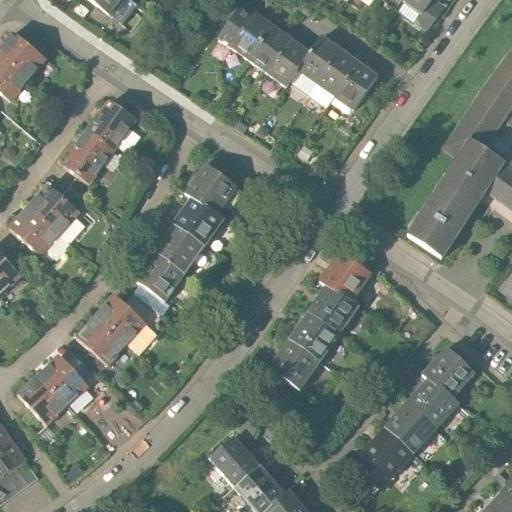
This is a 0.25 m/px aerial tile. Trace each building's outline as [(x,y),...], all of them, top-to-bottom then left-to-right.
[(103,0),(119,12),(129,0),(103,0)] [(414,0),(414,1),(434,15),(444,0),(414,0)] [(457,6),(448,0),(444,0),(434,15),(429,22),(440,30),(457,6)] [(263,64),(286,28),(266,15),(265,17),(250,8),(229,42),(263,64)] [(304,40),(286,28),(263,64),(281,75),(304,40)] [(332,36),(323,51),(309,72),(330,86),(353,50),(332,36)] [(15,38),(0,55),(0,61),(27,83),(44,62),(15,38)] [(323,51),(304,40),(281,75),(300,87),(309,72),(323,51)] [(511,108),(511,46),(453,130),(469,139),(484,149),(511,108)] [(372,62),(353,50),(330,86),(349,98),(372,62)] [(0,96),(9,104),(27,83),(0,61),(0,96)] [(390,73),(372,62),(349,98),(367,110),(390,73)] [(115,103),(92,135),(119,155),(143,122),(115,103)] [(119,155),(92,135),(68,168),(96,188),(119,155)] [(469,139),(402,239),(439,264),(484,198),(507,214),(511,216),(511,176),(501,169),(504,164),(484,149),(469,139)] [(194,194),(202,199),(226,217),(245,190),(214,167),(194,194)] [(53,185),(33,208),(68,237),(87,215),(53,185)] [(182,227),(214,250),(234,222),(226,217),(202,199),(182,227)] [(68,237),(33,208),(14,230),(48,260),(68,237)] [(182,227),(162,254),(194,277),(214,250),(182,227)] [(0,246),(0,290),(7,298),(29,278),(0,246)] [(194,277),(162,254),(142,282),(174,305),(194,277)] [(334,257),(315,286),(322,291),(348,309),(368,279),(334,257)] [(322,291),(303,319),(335,341),(354,313),(348,309),(322,291)] [(102,316),(136,348),(155,327),(122,296),(102,316)] [(136,348),(102,316),(83,337),(116,368),(136,348)] [(335,341),(303,319),(284,347),(316,369),(335,341)] [(284,347),(267,373),(299,395),(316,369),(284,347)] [(425,385),(446,404),(469,379),(441,354),(418,379),(425,385)] [(44,376),(75,408),(96,387),(65,356),(44,376)] [(53,428),(75,408),(44,376),(23,397),(53,428)] [(403,410),(431,435),(453,411),(446,404),(425,385),(403,410)] [(431,435),(403,410),(381,434),(409,460),(431,435)] [(1,427),(0,427),(0,479),(26,460),(1,427)] [(349,469),(378,495),(409,460),(381,434),(349,469)] [(258,470),(233,441),(209,463),(234,492),(258,470)] [(283,498),(258,470),(234,492),(251,511),(267,511),(284,499),(283,498)] [(511,477),(495,496),(511,511),(511,477)] [(302,511),(288,494),(283,498),(284,499),(267,511),(302,511)] [(511,511),(495,496),(480,511),(511,511)]
